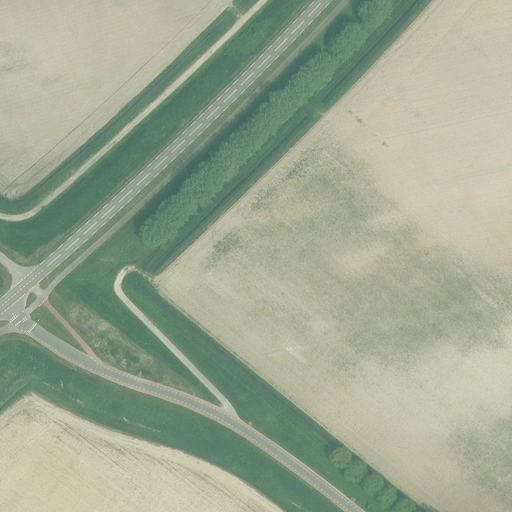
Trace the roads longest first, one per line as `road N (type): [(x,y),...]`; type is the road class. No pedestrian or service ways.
road 1 (tertiary): [(353,511),(215,413),(103,371),(3,304)]
road 2 (secondary): [(29,283),(321,0)]
road 3 (track): [(0,216),(36,210),(263,0)]
